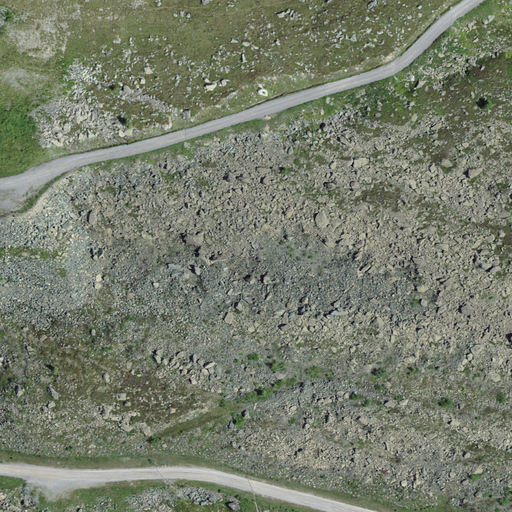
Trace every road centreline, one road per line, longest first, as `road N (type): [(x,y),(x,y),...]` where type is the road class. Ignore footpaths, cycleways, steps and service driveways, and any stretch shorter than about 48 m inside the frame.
road 1 (track): [(0,187),(376,74),(473,0)]
road 2 (track): [(359,511),(182,468),(0,466)]
